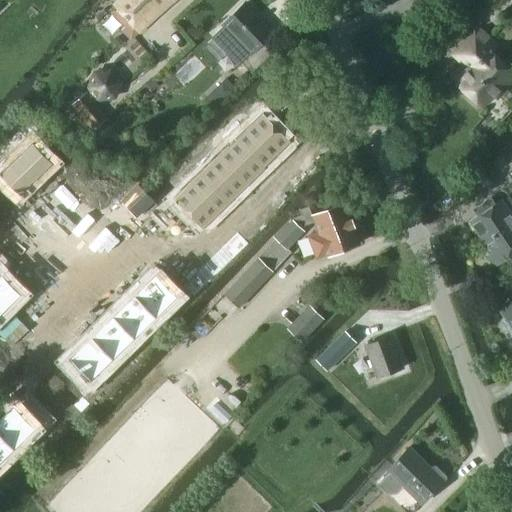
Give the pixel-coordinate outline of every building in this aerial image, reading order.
[(175,1),(174,0),(118,0),(113,4),(114,5),(110,10),(126,26),(122,30),(131,40),(175,1)] [(223,26),(212,37),(239,66),(242,63),(252,73),(275,51),(264,40),(273,32),(245,3),(222,25),(223,26)] [(456,72),(463,79),(458,85),(482,106),(508,79),(497,69),(503,63),(491,52),(497,45),(479,28),(454,55),(464,64),(456,72)] [(86,93),(73,104),(94,129),(106,119),(94,103),(99,99),(115,97),(120,82),(110,70),(95,73),(89,87),(86,93)] [(226,79),(222,83),(230,91),(234,87),(226,79)] [(230,119),(223,126),(260,163),(286,137),(258,109),(239,128),(230,119)] [(18,152),(0,169),(0,174),(18,192),(51,160),(31,140),(37,134),(28,124),(9,142),(18,152)] [(225,141),(214,152),(242,181),(260,163),(223,126),(217,132),(225,141)] [(214,152),(196,170),(224,198),(242,181),(214,152)] [(196,170),(169,195),(197,224),(224,198),(196,170)] [(471,221),(485,241),(511,223),(511,216),(508,211),(511,208),(511,199),(509,195),(495,205),(491,199),(478,208),(482,213),(471,221)] [(302,234),(299,227),(314,221),(318,232),(308,236),(317,259),(327,255),(328,256),(329,255),(332,258),(340,255),(340,251),(360,243),(354,227),(354,225),(350,227),(348,222),(352,221),(351,219),(344,203),(313,215),(309,206),(300,209),(302,214),(292,218),(275,236),(277,238),(225,294),(239,308),(292,252),(288,248),(302,234)] [(511,223),(485,241),(493,253),(488,256),(494,265),(509,255),(511,258),(511,260),(509,262),(510,263),(511,261),(511,223)] [(226,241),(217,250),(228,260),(236,252),(226,241)] [(217,250),(212,255),(222,266),(228,260),(217,250)] [(212,255),(206,260),(217,271),(222,266),(212,255)] [(206,260),(201,265),(212,276),(217,271),(206,260)] [(201,265),(196,271),(206,282),(212,276),(201,265)] [(196,271),(190,276),(201,287),(206,282),(196,271)] [(0,313),(21,293),(1,273),(0,273),(0,313)] [(153,276),(131,298),(153,321),(175,299),(153,276)] [(190,276),(185,281),(195,292),(201,287),(190,276)] [(185,281),(179,287),(190,298),(195,292),(185,281)] [(511,284),(504,292),(510,301),(498,308),(505,318),(502,320),(510,332),(511,330),(511,284)] [(131,298),(109,319),(132,341),(153,321),(131,298)] [(314,310),(299,325),(308,334),(323,319),(314,310)] [(109,319),(88,340),(110,362),(132,341),(109,319)] [(345,331),(316,359),(327,370),(356,342),(345,331)] [(390,336),(365,346),(377,378),(402,368),(390,336)] [(88,340),(66,361),(88,384),(110,362),(88,340)] [(80,395),(72,403),(79,410),(87,402),(80,395)] [(0,404),(0,436),(13,450),(36,429),(28,421),(37,412),(29,404),(20,413),(14,406),(7,412),(0,404)] [(37,412),(28,421),(36,429),(44,420),(37,412)] [(0,463),(13,450),(0,436),(0,463)] [(390,473),(378,485),(386,493),(396,493),(403,486),(421,504),(447,478),(435,467),(432,469),(410,447),(387,470),(390,473)]
